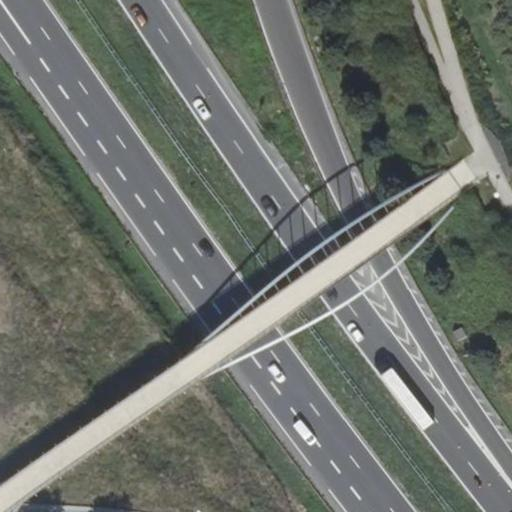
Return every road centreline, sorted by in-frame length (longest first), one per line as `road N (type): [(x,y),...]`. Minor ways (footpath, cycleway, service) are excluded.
road 1 (trunk): [(25,31),(131,183),(385,511)]
road 2 (trunk): [(511,483),(378,274),(268,0)]
road 3 (trunk): [(511,509),(240,147)]
road 4 (motorway): [(240,147),(141,0)]
